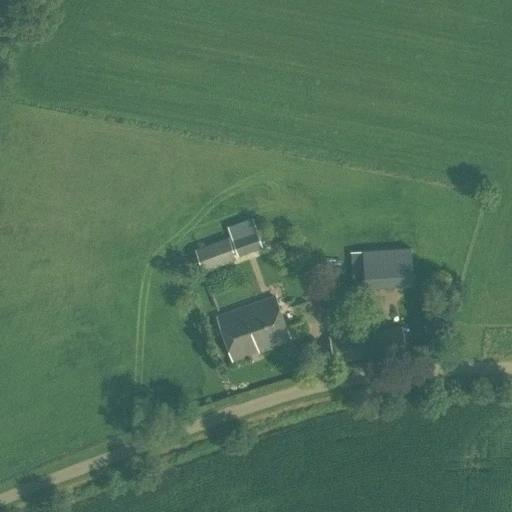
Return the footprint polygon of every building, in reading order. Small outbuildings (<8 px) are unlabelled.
[(239,256),(262,247),(252,218),(228,226),(239,256)] [(203,272),(236,259),(228,237),(194,250),(203,272)] [(353,287),(415,284),(413,248),(351,251),(353,287)] [(232,359),(256,351),(256,349),(289,337),(274,297),(217,317),(232,359)] [(334,364),(405,353),(401,327),(330,338),(334,364)]
